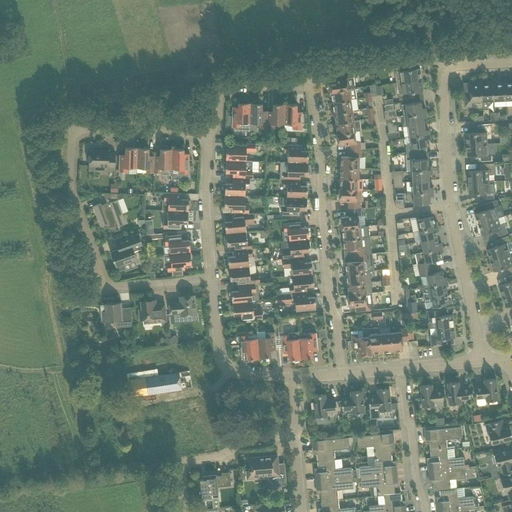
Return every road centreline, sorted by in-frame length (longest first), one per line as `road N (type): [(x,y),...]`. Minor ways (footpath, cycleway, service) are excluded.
road 1 (track): [(146,481),(93,485),(50,298),(51,247),(33,162),(71,109)]
road 2 (residential): [(211,277),(104,286),(70,195),(76,130),(207,134)]
road 3 (residential): [(481,360),(450,206),(445,72)]
road 4 (residential): [(340,375),(312,86)]
road 5 (residential): [(181,511),(178,465),(225,453),(237,440),(294,435)]
road 6 (residential): [(423,511),(400,369)]
road 7 (residential): [(211,277),(207,134)]
road 8 (residential): [(207,134),(218,89),(226,85),(312,86)]
